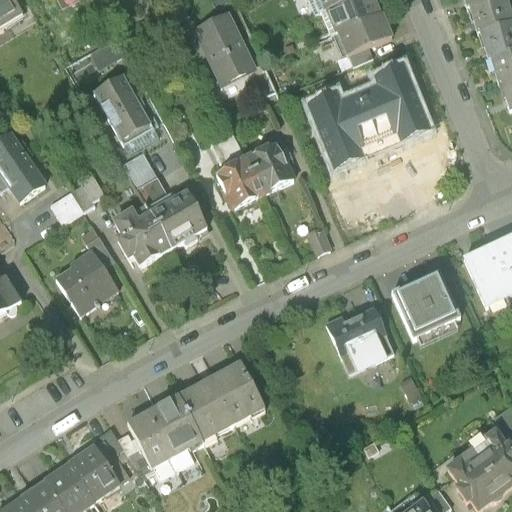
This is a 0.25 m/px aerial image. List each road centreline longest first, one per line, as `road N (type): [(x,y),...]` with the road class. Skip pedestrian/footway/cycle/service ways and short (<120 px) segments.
road 1 (residential): [(0,460),(165,357),(497,198)]
road 2 (residential): [(497,198),(415,0)]
road 3 (unknown): [(281,119),(349,269)]
